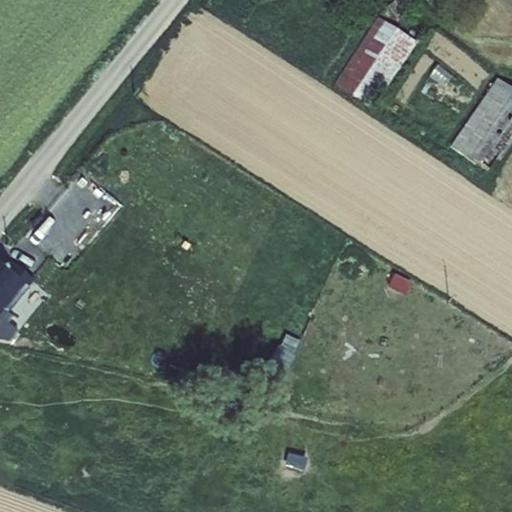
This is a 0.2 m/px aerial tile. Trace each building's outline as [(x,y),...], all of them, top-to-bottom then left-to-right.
[(408,0),(397,0),(392,5),(388,8),(398,20),(414,6),(408,0)] [(378,18),(335,84),(372,110),(417,44),(378,18)] [(454,75),(439,64),(430,77),(444,88),(454,75)] [(470,161),(511,100),(511,89),(498,80),(451,147),(470,161)] [(511,100),(470,161),(488,174),(498,160),(501,162),(511,146),(511,100)] [(7,272),(0,266),(0,345),(10,346),(18,333),(8,326),(12,320),(8,316),(29,291),(29,290),(34,283),(12,265),(7,272)] [(286,368),(299,340),(287,334),(274,362),(286,368)] [(139,343),(134,342),(126,362),(147,369),(152,356),(153,357),(159,348),(141,339),(139,343)]
